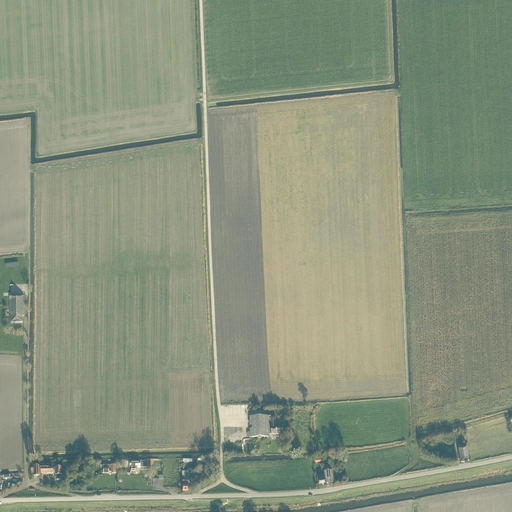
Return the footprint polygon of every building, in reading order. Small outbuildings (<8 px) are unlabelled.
[(22,317),(24,317),(24,296),(9,297),(9,313),(11,313),(11,323),(22,323),(22,317)] [(265,417),(265,412),(253,413),(253,417),(249,417),(249,425),(251,425),(251,429),(249,429),(250,437),(269,437),(269,435),(283,434),(282,427),(275,428),(275,416),(265,417)] [(461,463),(469,461),(466,448),(458,450),(461,463)] [(140,463),(130,463),(130,473),(137,473),(137,468),(140,468),(140,463)] [(55,475),(62,475),(62,467),(49,468),(49,464),(39,465),(39,466),(33,466),(34,476),(40,476),(39,468),(40,468),(40,474),(55,473),(55,475)] [(115,474),(115,465),(111,465),(111,466),(109,466),(103,466),(103,468),(103,474),(109,473),(109,472),(111,472),(111,474),(115,474)] [(326,484),(334,483),(331,467),(323,468),(324,473),(324,474),(317,476),(318,486),(326,485),(326,484)] [(190,484),(190,479),(190,475),(192,475),(192,469),(188,469),(187,471),(182,471),(182,475),(182,480),(182,492),(188,492),(188,484),(190,484)]
